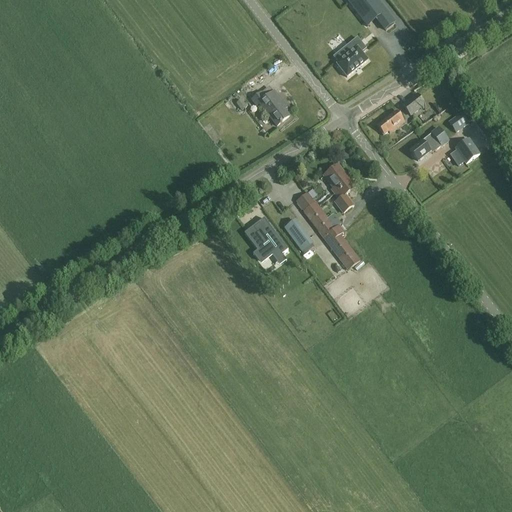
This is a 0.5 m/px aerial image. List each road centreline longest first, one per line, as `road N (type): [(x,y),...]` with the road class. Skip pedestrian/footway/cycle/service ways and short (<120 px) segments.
road 1 (unclassified): [(0,345),(343,118)]
road 2 (unclassified): [(511,337),(343,118)]
road 3 (unclassified): [(343,118),(511,10)]
road 4 (unclassified): [(343,118),(247,0)]
